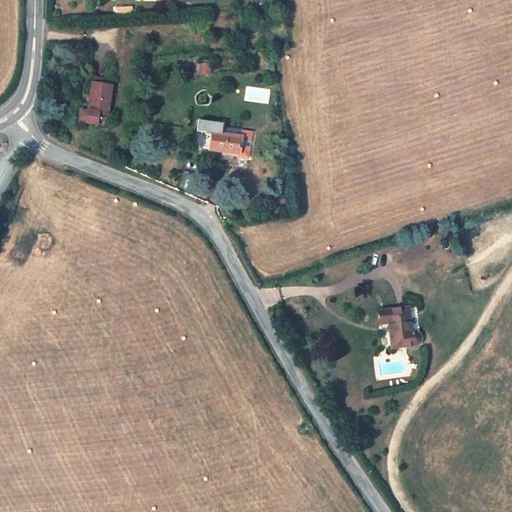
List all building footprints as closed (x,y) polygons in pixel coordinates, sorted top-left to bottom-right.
[(209,74),(209,63),(200,64),(200,74),(209,74)] [(93,83),(111,86),(111,83),(103,82),(104,79),(94,78),(93,83)] [(86,121),(86,123),(96,124),(97,119),(106,121),(111,86),(93,83),(92,83),(88,111),(86,121)] [(86,121),(88,111),(81,110),(79,120),(86,121)] [(241,138),(238,153),(238,156),(248,158),(250,142),(251,132),(241,131),(215,127),(214,134),(241,138)] [(238,153),(241,138),(214,134),(202,132),(199,147),(210,148),(210,149),(238,153)] [(285,204),(285,195),(267,197),(268,206),(285,204)] [(416,306),(408,307),(411,332),(417,333),(420,333),(416,306)] [(417,333),(411,332),(408,307),(378,311),(379,324),(388,323),(391,348),(414,346),(418,345),(420,342),(420,339),(420,338),(420,335),(419,334),(417,333)]
